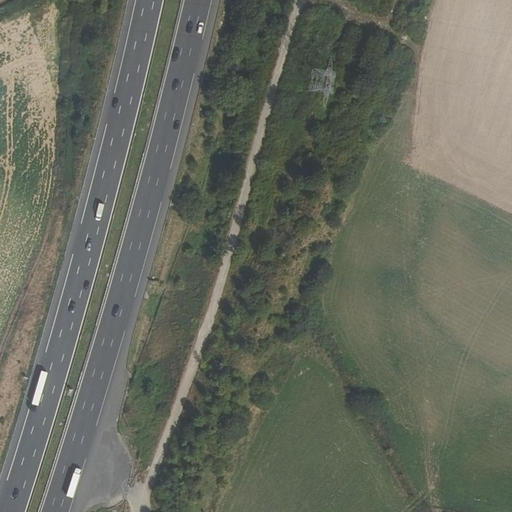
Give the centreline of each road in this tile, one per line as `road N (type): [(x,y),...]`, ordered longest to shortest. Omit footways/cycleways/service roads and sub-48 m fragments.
road 1 (track): [(140,511),(222,291),(300,0)]
road 2 (motorway): [(54,511),(156,193),(199,0)]
road 3 (motorway): [(149,0),(69,327),(11,511)]
road 4 (track): [(511,209),(447,173),(426,148),(423,58),(326,0)]
